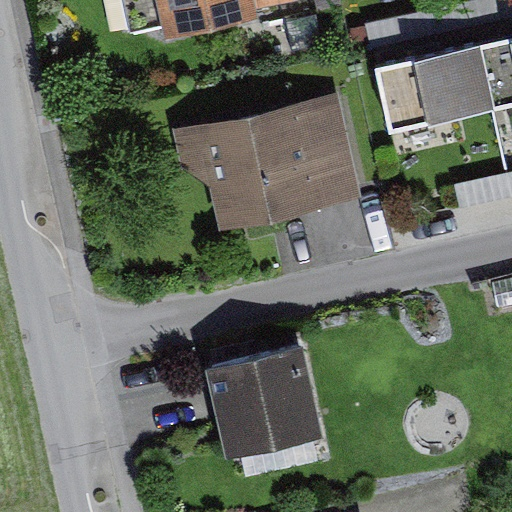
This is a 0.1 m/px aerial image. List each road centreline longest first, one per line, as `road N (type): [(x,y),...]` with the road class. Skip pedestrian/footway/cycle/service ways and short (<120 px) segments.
road 1 (residential): [(64,339),(511,249)]
road 2 (residential): [(64,339),(0,68)]
road 3 (residential): [(101,511),(64,339)]
